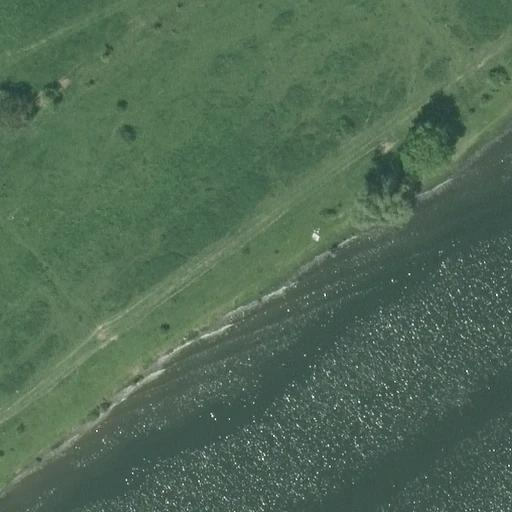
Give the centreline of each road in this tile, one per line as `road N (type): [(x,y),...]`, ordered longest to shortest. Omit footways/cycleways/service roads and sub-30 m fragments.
road 1 (track): [(511,31),(0,416)]
road 2 (track): [(99,337),(0,225)]
